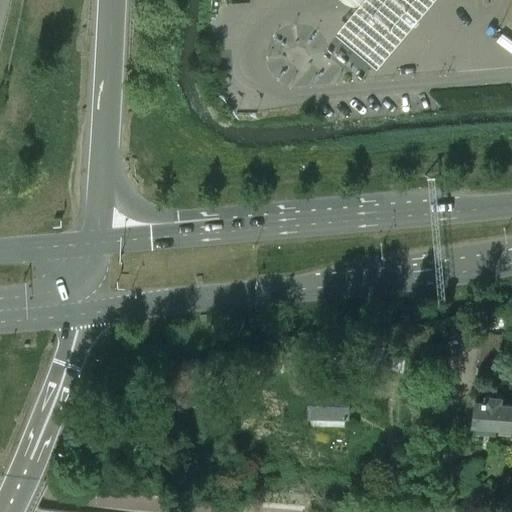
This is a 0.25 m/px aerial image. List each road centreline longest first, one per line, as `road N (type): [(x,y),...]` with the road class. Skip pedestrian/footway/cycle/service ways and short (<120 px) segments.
road 1 (secondary): [(85,312),(511,259)]
road 2 (secondary): [(511,203),(92,242)]
road 3 (motorway): [(92,242),(109,0)]
road 4 (motorway): [(10,511),(61,395),(85,312)]
